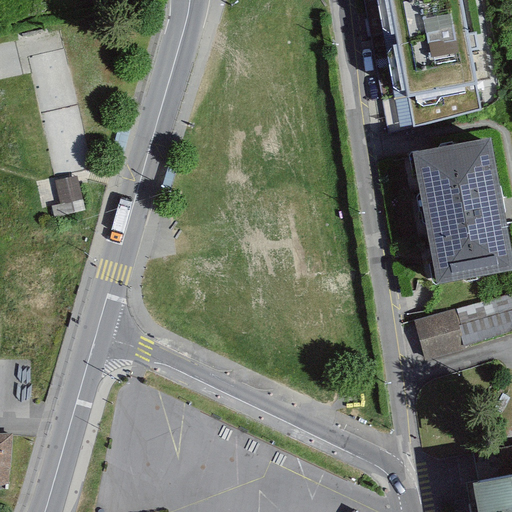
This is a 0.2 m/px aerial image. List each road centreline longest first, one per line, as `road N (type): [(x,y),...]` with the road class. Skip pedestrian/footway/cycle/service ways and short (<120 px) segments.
road 1 (residential): [(415,511),(409,479),(98,333)]
road 2 (tertiary): [(193,0),(98,333)]
road 3 (tertiary): [(98,333),(46,511)]
